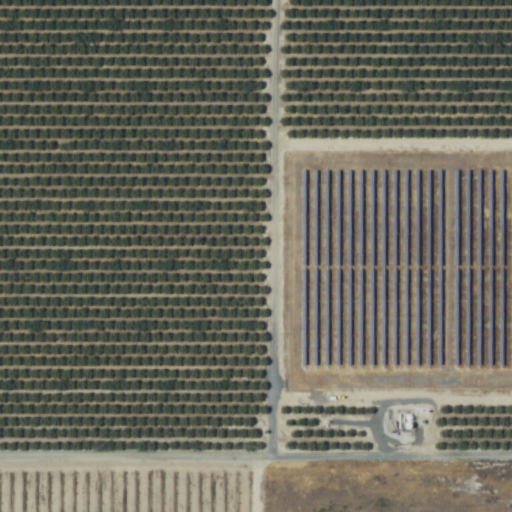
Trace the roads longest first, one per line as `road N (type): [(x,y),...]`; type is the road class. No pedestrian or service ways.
road 1 (residential): [(0,461),(511,462)]
road 2 (track): [(267,0),(266,462)]
